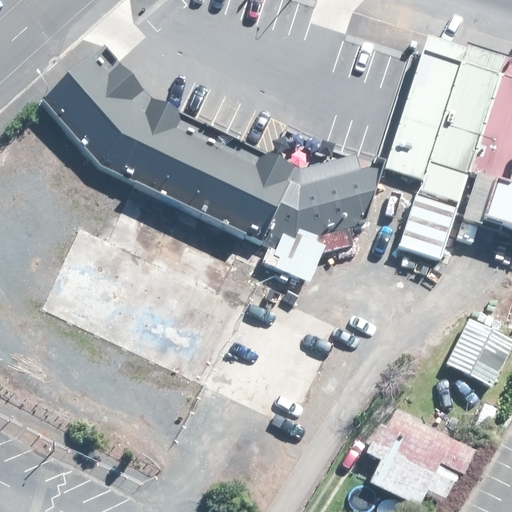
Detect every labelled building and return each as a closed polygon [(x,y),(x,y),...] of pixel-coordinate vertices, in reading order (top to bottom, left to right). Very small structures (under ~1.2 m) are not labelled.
[(466,177),(503,60),(464,47),(462,51),(424,39),(419,54),(382,170),(420,182),(416,192),(455,205),(464,176),(466,177)] [(92,53),(38,101),(97,166),(270,247),(265,256),(309,277),(323,245),(353,239),(350,223),(364,218),(383,159),(302,179),(289,174),(294,161),(260,148),(256,159),(176,122),(181,112),(151,94),(118,57),(108,67),(92,53)] [(511,62),(503,60),(466,177),(472,178),(457,226),(475,232),(477,225),(511,236),(511,62)] [(82,155),(55,181),(91,217),(118,191),(82,155)] [(455,205),(416,192),(415,192),(396,250),(436,263),(455,205)] [(443,366),(490,389),(511,344),(465,322),(443,366)] [(365,485),(416,509),(422,495),(442,505),(456,475),(461,477),(472,454),(384,411),(362,457),(376,464),(365,485)]
